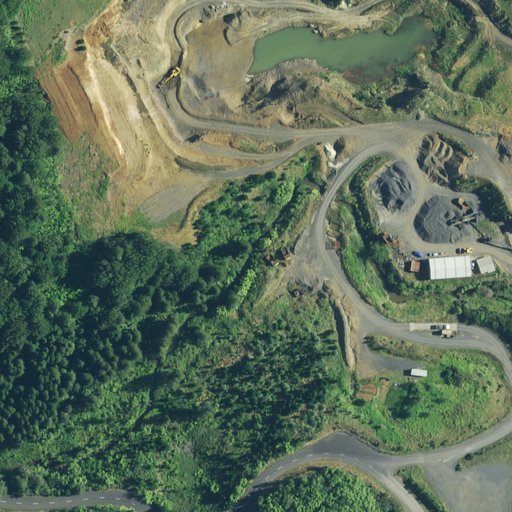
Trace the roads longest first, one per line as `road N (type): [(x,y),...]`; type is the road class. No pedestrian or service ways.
road 1 (unclassified): [(420,511),(373,467),(332,453),(281,466),(242,511)]
road 2 (unclassified): [(150,511),(124,498),(0,499)]
